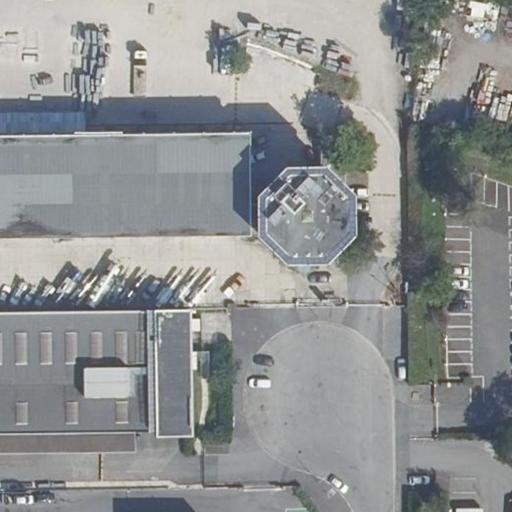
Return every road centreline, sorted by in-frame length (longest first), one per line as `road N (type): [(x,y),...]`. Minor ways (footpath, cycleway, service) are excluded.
road 1 (unknown): [(368,290),(366,157),(357,138),(336,125),(284,106),(0,69)]
road 2 (unknown): [(0,458),(363,442),(511,474)]
road 3 (unknown): [(368,290),(0,274)]
road 4 (unknown): [(363,442),(368,290)]
road 5 (unclassified): [(384,511),(363,442),(319,390)]
